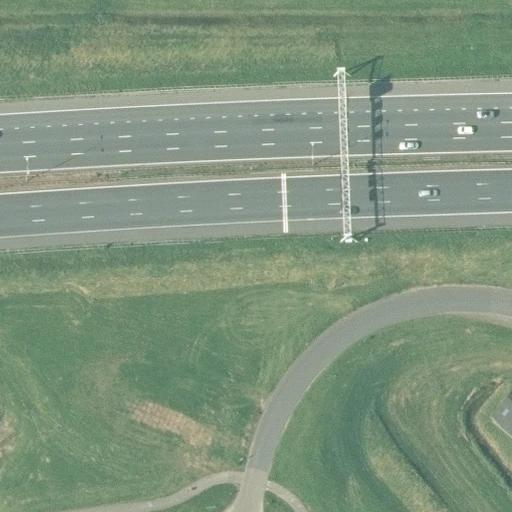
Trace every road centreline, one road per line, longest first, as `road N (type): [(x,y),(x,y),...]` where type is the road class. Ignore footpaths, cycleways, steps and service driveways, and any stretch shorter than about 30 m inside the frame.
road 1 (motorway): [(0,216),(511,191)]
road 2 (motorway): [(511,128),(0,149)]
road 3 (unclassified): [(246,511),(284,399),(340,340),(380,316),(427,304),(511,306)]
